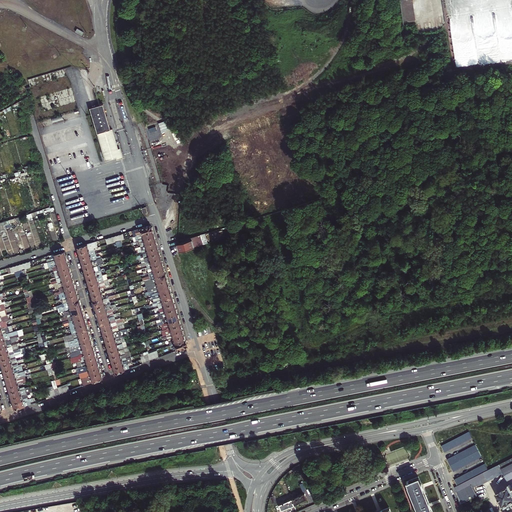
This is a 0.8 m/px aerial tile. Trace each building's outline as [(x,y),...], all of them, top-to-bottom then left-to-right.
[(481,62),(511,58),(511,40),(510,40),(510,44),(500,45),(501,50),(497,50),(498,59),(493,59),(492,51),(490,51),(490,59),(481,60),(481,62)] [(112,130),(105,105),(91,109),(107,162),(118,159),(119,161),(125,159),(123,153),(121,154),(114,130),(112,130)] [(148,226),(132,230),(134,237),(135,237),(153,231),(151,226),(148,226)] [(140,240),(141,242),(144,241),(144,240),(155,236),(153,231),(135,237),(135,238),(138,237),(139,239),(132,241),(133,243),(140,240)] [(203,244),(200,234),(178,240),(179,244),(177,244),(179,252),(203,244)] [(155,236),(144,240),(144,241),(141,242),(140,240),(133,243),(132,243),(132,245),(140,243),(140,245),(136,246),(136,248),(138,247),(141,247),(140,246),(142,246),(143,247),(146,246),(145,245),(156,242),(155,236)] [(77,248),(78,253),(88,250),(89,251),(92,250),(91,248),(93,248),(93,249),(98,248),(96,241),(77,246),(77,248)] [(147,251),(147,250),(158,247),(156,242),(145,245),(146,246),(143,247),(142,246),(140,246),(141,247),(138,247),(139,249),(141,249),(142,252),(144,251),(144,252),(147,251)] [(88,250),(78,253),(80,258),(90,255),(90,256),(94,255),(94,254),(95,254),(94,250),(104,247),(103,246),(98,248),(93,249),(93,248),(91,248),(92,250),(89,251),(88,250)] [(149,257),(148,256),(159,252),(158,247),(147,250),(147,251),(144,252),(145,255),(141,256),(140,255),(136,256),(137,259),(144,257),(145,257),(146,258),(149,257)] [(46,260),(47,263),(66,257),(65,251),(64,251),(63,250),(49,255),(50,259),(46,260)] [(150,262),(150,261),(161,258),(159,252),(148,256),(149,257),(146,258),(145,257),(144,257),(145,262),(147,262),(147,263),(150,262)] [(90,255),(80,258),(82,263),(92,260),(92,261),(95,261),(95,259),(97,259),(96,254),(95,254),(94,254),(94,255),(90,256),(90,255)] [(57,264),(57,265),(68,262),(66,257),(47,263),(43,264),(44,266),(48,265),(49,267),(52,266),(52,267),(54,266),(54,265),(57,264)] [(92,260),(82,263),(83,269),(93,266),(94,267),(97,266),(96,265),(98,264),(98,265),(99,265),(105,263),(103,258),(101,258),(97,259),(95,259),(95,261),(92,261),(92,260)] [(152,267),(152,266),(163,263),(161,258),(150,261),(150,262),(147,263),(147,262),(145,262),(141,264),(142,267),(147,265),(148,268),(149,267),(149,268),(152,267)] [(68,262),(57,265),(57,264),(54,265),(54,266),(52,267),(54,272),(56,271),(56,270),(58,270),(59,271),(70,267),(68,262)] [(163,263),(152,266),(152,267),(149,268),(149,267),(148,268),(147,268),(149,273),(150,273),(151,274),(154,273),(153,272),(164,269),(163,263)] [(83,269),(85,274),(94,271),(95,272),(98,271),(98,270),(100,270),(99,265),(98,265),(98,264),(96,265),(97,266),(94,267),(93,266),(83,269)] [(60,276),(71,273),(70,267),(59,271),(58,270),(56,270),(56,271),(54,272),(55,277),(57,277),(57,276),(60,275),(60,276)] [(94,271),(85,274),(86,278),(86,280),(97,276),(97,278),(100,277),(100,276),(101,275),(101,276),(103,275),(102,269),(100,270),(98,270),(98,271),(95,272),(94,271)] [(155,278),(155,277),(166,274),(164,269),(153,272),(154,273),(151,274),(151,276),(143,279),(144,281),(152,279),(155,278)] [(73,278),(71,273),(60,276),(60,275),(57,276),(57,277),(55,277),(56,281),(48,284),(48,285),(52,284),(57,283),(59,282),(58,281),(62,280),(62,281),(73,278)] [(97,276),(86,280),(88,285),(98,282),(99,283),(102,282),(101,281),(104,280),(104,281),(109,279),(107,274),(103,275),(101,276),(101,275),(100,276),(100,277),(97,278),(97,276)] [(166,274),(155,277),(155,278),(152,279),(153,281),(144,283),(145,287),(147,286),(146,286),(152,284),(153,284),(154,285),(157,284),(157,283),(168,280),(166,274)] [(60,283),(60,286),(63,285),(64,287),(74,283),(73,278),(62,281),(62,280),(58,281),(59,282),(57,283),(52,284),(53,286),(58,285),(57,284),(60,283)] [(88,285),(90,290),(100,287),(100,288),(103,287),(103,286),(106,286),(104,281),(104,280),(101,281),(102,282),(99,283),(98,282),(88,285)] [(154,290),(169,286),(168,280),(157,283),(157,284),(154,285),(153,284),(152,284),(154,290)] [(62,293),(62,292),(65,291),(65,292),(76,289),(74,283),(64,287),(63,285),(60,286),(61,288),(59,288),(50,291),(50,294),(58,292),(57,290),(59,289),(60,294),(62,293)] [(90,290),(91,296),(101,293),(102,294),(105,293),(104,292),(107,291),(106,287),(113,285),(113,284),(106,286),(103,286),(103,287),(100,288),(100,287),(90,290)] [(160,294),(160,295),(171,292),(169,286),(154,290),(150,291),(146,293),(147,295),(154,292),(155,293),(151,295),(151,298),(152,297),(155,296),(156,297),(157,296),(157,295),(160,294)] [(67,297),(78,294),(76,289),(65,292),(65,291),(62,292),(62,293),(60,294),(56,295),(57,297),(61,296),(62,299),(64,298),(64,297),(66,296),(67,297)] [(91,296),(93,301),(103,298),(103,299),(106,298),(106,297),(109,296),(108,293),(111,292),(111,290),(107,291),(104,292),(105,293),(102,294),(101,293),(91,296)] [(171,292),(160,295),(160,294),(157,295),(157,296),(156,297),(155,296),(152,297),(152,299),(156,298),(157,302),(159,302),(159,301),(162,300),(162,301),(173,298),(171,292)] [(79,298),(78,294),(67,297),(66,296),(64,297),(64,298),(62,299),(63,304),(66,304),(65,302),(68,302),(79,299),(79,298)] [(93,301),(94,307),(105,304),(105,305),(108,304),(108,303),(110,302),(110,303),(111,303),(109,299),(119,296),(118,294),(109,296),(106,297),(106,298),(103,299),(103,298),(93,301)] [(173,298),(162,301),(162,300),(159,301),(159,302),(157,302),(157,303),(153,304),(153,306),(158,304),(159,308),(161,307),(160,306),(163,305),(164,306),(175,303),(173,298)] [(79,299),(68,302),(65,302),(66,304),(63,304),(60,305),(57,306),(58,309),(64,307),(65,309),(64,309),(64,311),(65,310),(67,310),(67,308),(70,307),(70,309),(81,305),(79,299)] [(94,307),(96,313),(115,308),(115,307),(119,306),(118,303),(116,304),(116,301),(111,303),(110,303),(110,302),(108,303),(108,304),(105,305),(105,304),(94,307)] [(165,312),(176,308),(175,303),(164,306),(163,305),(160,306),(161,307),(159,308),(154,309),(155,311),(159,310),(160,313),(162,312),(162,311),(165,310),(165,312)] [(81,305),(70,309),(70,307),(67,308),(67,310),(65,310),(67,316),(69,316),(69,314),(72,313),(72,315),(83,311),(81,305)] [(96,313),(98,319),(108,316),(108,315),(111,314),(112,315),(114,314),(113,311),(120,309),(119,306),(115,307),(115,308),(96,313)] [(177,312),(176,308),(165,312),(165,310),(162,311),(162,312),(160,313),(161,316),(156,317),(156,320),(162,319),(164,318),(163,317),(166,316),(167,317),(178,313),(177,312)] [(83,311),(72,315),(72,313),(69,314),(69,316),(67,316),(60,318),(61,321),(68,319),(69,320),(63,322),(63,324),(63,323),(69,322),(71,322),(71,320),(74,319),(74,320),(85,317),(83,311)] [(100,325),(110,322),(110,321),(113,320),(113,321),(116,320),(114,316),(119,315),(119,313),(114,314),(112,315),(111,314),(108,315),(108,316),(98,319),(100,325)] [(168,322),(180,319),(178,313),(167,317),(166,316),(163,317),(164,318),(162,319),(163,321),(157,322),(158,325),(164,323),(164,324),(165,323),(165,322),(168,321),(168,322)] [(76,326),(87,323),(85,317),(74,320),(74,319),(71,320),(71,322),(69,322),(63,323),(64,326),(70,324),(71,328),(73,327),(72,326),(75,325),(76,326)] [(100,325),(102,330),(112,327),(112,326),(115,325),(115,326),(117,326),(116,323),(124,321),(123,318),(116,320),(113,321),(113,320),(110,321),(110,322),(100,325)] [(170,328),(181,324),(180,319),(168,322),(168,321),(165,322),(165,323),(164,324),(164,326),(159,328),(159,331),(162,330),(167,329),(167,327),(170,326),(170,328)] [(0,328),(1,329),(1,327),(4,326),(4,328),(10,326),(9,323),(10,323),(9,320),(3,322),(2,321),(0,321),(0,328)] [(88,328),(87,323),(76,326),(75,325),(72,326),(73,327),(71,328),(72,333),(73,334),(75,333),(74,332),(77,331),(78,332),(88,329),(88,328)] [(102,330),(103,335),(114,332),(113,331),(116,331),(116,332),(119,331),(118,328),(125,326),(124,324),(117,326),(115,326),(115,325),(112,326),(112,327),(102,330)] [(171,332),(172,333),(183,330),(181,324),(170,328),(170,326),(167,327),(167,329),(162,330),(163,335),(169,334),(168,333),(171,332)] [(1,327),(1,329),(0,328),(0,335),(3,335),(3,333),(6,332),(6,334),(9,333),(12,332),(10,326),(4,328),(4,326),(1,327)] [(79,338),(89,335),(88,329),(78,332),(77,331),(74,332),(75,333),(73,334),(72,333),(64,336),(65,338),(73,336),(74,339),(76,339),(76,338),(79,337),(79,338)] [(114,332),(103,335),(105,341),(115,338),(115,337),(118,336),(118,337),(124,335),(126,335),(125,330),(119,332),(119,331),(116,332),(116,331),(113,331),(114,332)] [(183,330),(172,333),(171,332),(168,333),(169,334),(163,335),(162,336),(162,338),(167,336),(168,340),(169,340),(170,339),(170,338),(173,337),(173,338),(185,335),(183,330)] [(3,333),(3,335),(0,335),(0,341),(5,340),(5,339),(8,338),(8,340),(10,339),(10,338),(9,333),(6,334),(6,332),(3,333)] [(91,340),(89,335),(79,338),(79,337),(76,338),(76,339),(74,339),(69,341),(69,344),(75,342),(76,345),(78,344),(78,343),(81,342),(81,343),(91,340)] [(115,338),(105,341),(107,346),(117,343),(116,342),(119,341),(120,342),(126,341),(124,335),(118,337),(118,336),(115,337),(115,338)] [(170,345),(175,344),(186,340),(185,335),(173,338),(173,337),(170,338),(170,339),(169,340),(170,345)] [(0,348),(7,346),(7,345),(10,344),(10,345),(15,344),(15,342),(12,343),(11,341),(16,339),(15,337),(10,338),(10,339),(8,340),(8,338),(5,339),(5,340),(0,341),(0,348)] [(82,348),(93,345),(91,340),(81,343),(81,342),(78,343),(78,344),(76,345),(70,346),(71,352),(78,350),(80,349),(79,348),(82,347),(82,348)] [(186,340),(175,344),(177,350),(186,347),(187,344),(186,340)] [(107,346),(108,352),(118,349),(118,347),(121,347),(127,345),(126,342),(120,344),(120,342),(119,341),(116,342),(117,343),(107,346)] [(0,354),(8,352),(8,351),(11,350),(12,351),(19,349),(17,343),(15,344),(10,345),(10,344),(7,345),(7,346),(0,348),(0,354)] [(94,350),(93,345),(82,348),(82,347),(79,348),(80,349),(78,350),(71,352),(72,355),(78,353),(79,354),(77,355),(78,356),(81,355),(81,353),(84,353),(94,350)] [(108,352),(110,357),(120,354),(120,353),(123,352),(123,349),(122,348),(121,348),(121,347),(118,347),(118,349),(108,352)] [(0,359),(0,360),(10,357),(10,356),(13,355),(13,356),(18,355),(20,354),(19,349),(12,351),(11,350),(8,351),(8,352),(0,354),(0,359)] [(94,350),(84,353),(81,353),(81,355),(78,356),(74,357),(75,359),(80,357),(81,358),(79,359),(79,360),(76,361),(78,361),(83,360),(82,359),(86,358),(86,359),(96,356),(94,350)] [(110,357),(111,362),(122,359),(121,358),(124,357),(125,358),(127,358),(126,352),(123,353),(123,352),(120,353),(120,354),(110,357)] [(10,356),(10,357),(0,360),(2,365),(12,362),(11,361),(14,360),(15,362),(17,361),(16,358),(23,356),(23,353),(20,354),(18,355),(13,356),(13,355),(10,356)] [(96,356),(86,359),(86,358),(82,359),(83,360),(78,361),(76,361),(78,367),(82,366),(84,365),(84,364),(87,363),(87,364),(98,361),(96,356)] [(111,362),(113,367),(123,364),(123,363),(126,362),(126,364),(128,364),(128,363),(132,362),(132,361),(131,361),(130,357),(127,358),(125,358),(124,357),(121,358),(122,359),(111,362)] [(2,365),(3,371),(13,368),(13,366),(16,365),(16,367),(18,366),(17,361),(15,362),(14,360),(11,361),(12,362),(2,365)] [(99,366),(98,361),(87,364),(87,363),(84,364),(84,365),(82,366),(83,369),(77,371),(77,373),(86,370),(86,369),(88,369),(89,370),(99,366)] [(123,364),(113,367),(115,373),(129,368),(128,363),(128,364),(126,364),(126,362),(123,363),(123,364)] [(13,368),(3,371),(5,376),(15,373),(15,372),(18,371),(18,372),(23,371),(22,365),(18,366),(16,367),(16,365),(13,366),(13,368)] [(88,376),(87,375),(90,374),(91,375),(101,372),(99,366),(89,370),(88,369),(86,369),(86,370),(77,373),(78,374),(85,372),(85,374),(76,377),(76,379),(79,378),(86,376),(86,377),(88,376)] [(15,373),(5,376),(7,381),(17,378),(16,377),(19,376),(20,378),(22,377),(25,376),(26,375),(25,370),(23,371),(18,372),(18,371),(15,372),(15,373)] [(86,376),(79,378),(82,386),(102,378),(102,377),(101,372),(91,375),(90,374),(87,375),(88,376),(86,377),(86,376)] [(7,381),(8,387),(18,383),(18,382),(21,381),(21,383),(23,382),(26,382),(25,376),(22,377),(20,378),(19,376),(16,377),(17,378),(7,381)] [(8,387),(10,392),(20,389),(20,388),(19,385),(24,384),(23,382),(21,383),(21,381),(18,382),(18,383),(8,387)] [(10,392),(11,397),(22,394),(21,393),(24,392),(25,394),(26,393),(25,388),(23,388),(23,387),(20,388),(20,389),(10,392)] [(13,403),(23,400),(23,398),(26,398),(26,399),(28,399),(26,393),(25,394),(24,392),(21,393),(22,394),(11,397),(13,403)] [(23,398),(23,400),(13,403),(15,409),(32,404),(31,402),(34,401),(33,397),(28,399),(26,399),(26,398),(23,398)] [(475,436),(471,429),(442,445),(445,452),(475,436)] [(485,455),(478,442),(448,457),(455,471),(485,455)] [(461,485),(455,488),(462,503),(478,495),(474,487),(477,485),(478,486),(504,473),(508,480),(511,478),(511,458),(493,468),(491,469),(461,485)] [(491,469),(487,462),(458,478),(461,485),(491,469)] [(407,481),(406,481),(418,511),(432,511),(430,506),(429,503),(426,495),(423,488),(422,485),(421,484),(419,477),(419,476),(407,481)] [(497,493),(504,506),(511,502),(511,489),(510,486),(497,493)] [(304,493),(292,499),(295,505),(299,503),(299,502),(307,499),(304,493)] [(282,510),(289,506),(290,507),(295,505),(292,499),(279,504),(282,510)]
